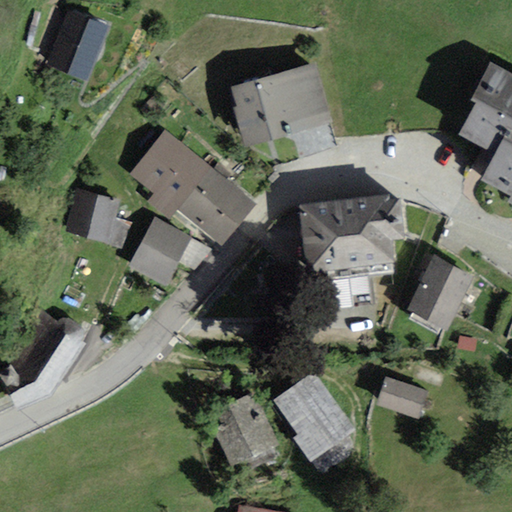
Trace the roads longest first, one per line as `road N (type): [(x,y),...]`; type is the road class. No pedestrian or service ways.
road 1 (residential): [(141,350),(326,373),(352,384),(360,407),(346,511)]
road 2 (residential): [(141,350),(283,190),(311,178),(384,171)]
road 3 (residential): [(0,433),(85,390),(141,350)]
road 4 (residential): [(511,236),(418,176),(384,171)]
